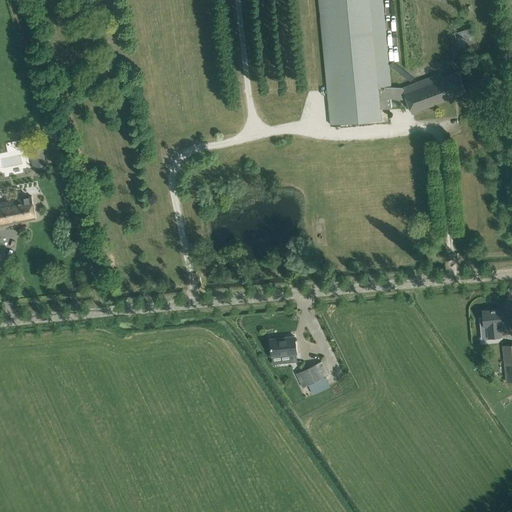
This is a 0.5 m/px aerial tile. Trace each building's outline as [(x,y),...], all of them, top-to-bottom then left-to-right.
[(390,88),(382,0),(319,0),(331,125),(342,124),(341,115),(380,112),(380,109),(391,108),(390,88)] [(458,45),(452,47),(455,60),(479,52),(472,28),(455,33),(458,45)] [(412,113),(466,93),(458,72),(404,93),(412,113)] [(43,148),(33,150),(36,168),(46,166),(43,148)] [(0,226),(36,219),(32,196),(0,202),(0,226)] [(500,317),(503,316),(502,312),(500,312),(500,310),(483,311),(484,317),(479,318),(480,326),(486,326),(487,333),(502,332),(500,317)] [(271,339),(270,339),(272,356),(296,354),(295,337),(285,337),(285,339),(271,341),(271,339)] [(511,381),(511,345),(503,346),(507,382),(511,381)] [(323,390),(318,380),(328,375),(322,362),(305,370),(308,377),(300,381),(300,379),(299,380),(303,388),(308,385),(313,395),(323,390)]
